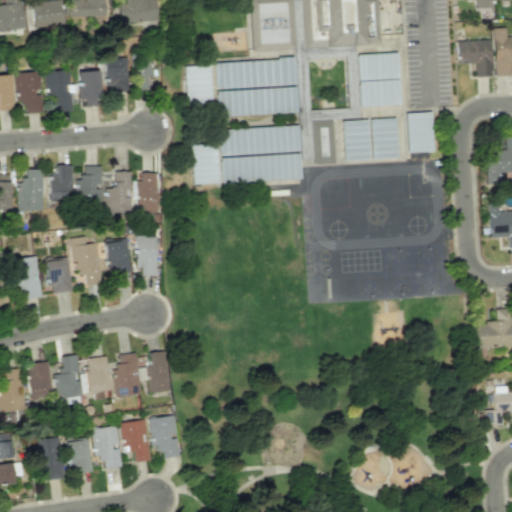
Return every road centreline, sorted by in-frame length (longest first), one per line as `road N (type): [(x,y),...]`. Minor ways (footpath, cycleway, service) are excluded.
road 1 (residential): [(485,108),(470,116),(462,135),(470,258),(479,274),(497,280)]
road 2 (residential): [(0,339),(153,314)]
road 3 (residential): [(0,142),(150,130)]
